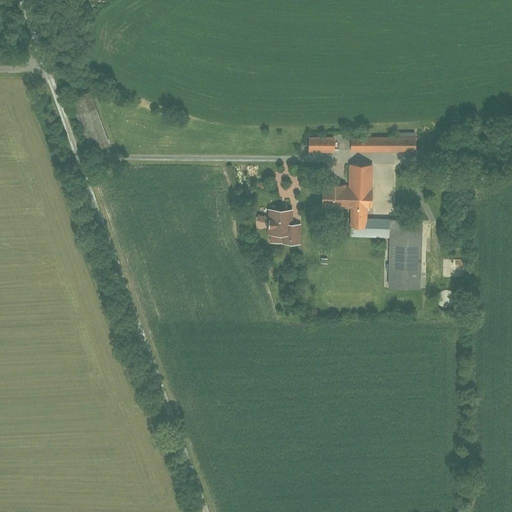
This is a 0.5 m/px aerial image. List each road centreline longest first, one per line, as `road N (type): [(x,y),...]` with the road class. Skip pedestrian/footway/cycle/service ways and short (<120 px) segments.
road 1 (residential): [(511,146),(389,156),(108,159),(80,167)]
road 2 (residential): [(80,167),(205,511)]
